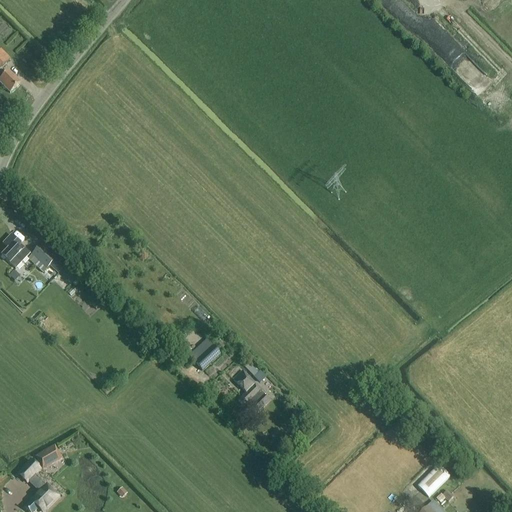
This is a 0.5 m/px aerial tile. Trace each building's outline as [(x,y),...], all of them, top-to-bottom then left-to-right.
[(0,19),(0,35),(6,40),(17,28),(3,16),(0,19)] [(0,51),(0,78),(1,80),(0,80),(0,84),(10,95),(20,85),(8,73),(6,75),(1,70),(10,61),(0,51)] [(493,106),(505,93),(490,79),(477,92),(493,106)] [(21,246),(20,247),(16,242),(11,236),(3,245),(8,250),(1,257),(15,270),(30,255),(21,246)] [(64,270),(41,247),(28,260),(42,275),(51,267),(59,275),(64,270)] [(199,308),(194,313),(204,322),(209,317),(199,308)] [(203,372),(220,355),(213,347),(195,364),(203,372)] [(248,412),(249,411),(255,417),(269,402),(264,397),(265,396),(242,373),(234,381),(246,394),(238,402),(248,412)] [(43,472),(62,460),(54,446),(35,458),(43,472)] [(27,484),(39,471),(31,463),(18,476),(27,484)] [(40,511),(43,511),(58,498),(46,487),(24,509),(26,511),(35,511),(38,509),(40,511)] [(454,498),(447,492),(442,497),(448,503),(454,498)] [(441,511),(433,503),(423,511),(441,511)]
